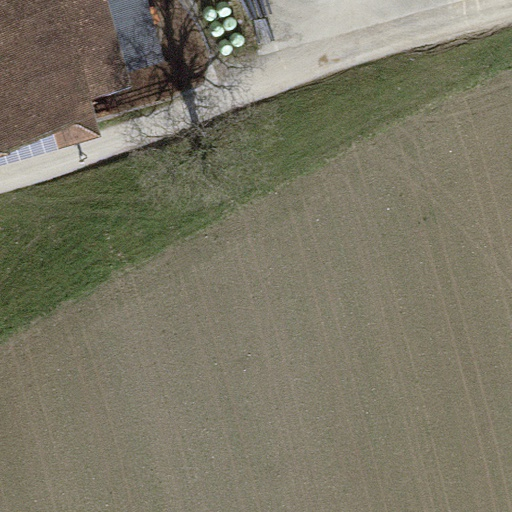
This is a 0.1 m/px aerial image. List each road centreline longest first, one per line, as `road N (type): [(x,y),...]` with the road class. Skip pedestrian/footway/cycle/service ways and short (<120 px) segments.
road 1 (track): [(511,10),(306,67),(207,121)]
road 2 (unclassified): [(207,121),(0,181)]
